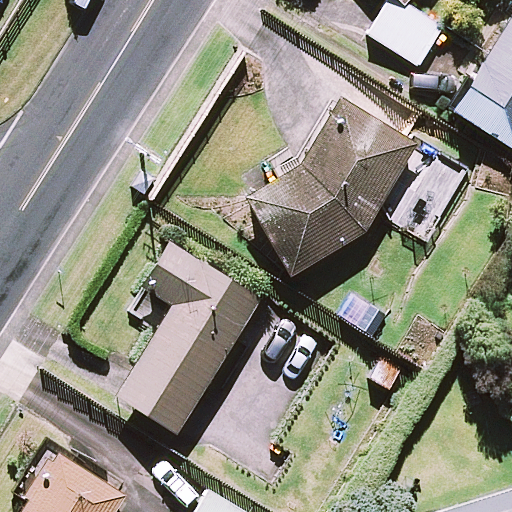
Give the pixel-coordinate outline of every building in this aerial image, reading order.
[(440,30),(390,0),(389,0),(368,36),(417,66),(440,30)] [(511,16),(452,113),(511,149),(511,16)] [(291,174),(237,207),(283,282),(364,232),(415,148),(335,101),(291,174)] [(464,176),(428,155),(390,221),(425,242),(464,176)] [(258,302),(167,245),(142,285),(175,305),(117,399),(175,435),(258,302)] [(113,511),(124,496),(50,450),(20,497),(28,503),(21,511),(113,511)] [(511,511),(511,491),(449,511),(511,511)] [(239,511),(207,493),(196,511),(239,511)]
